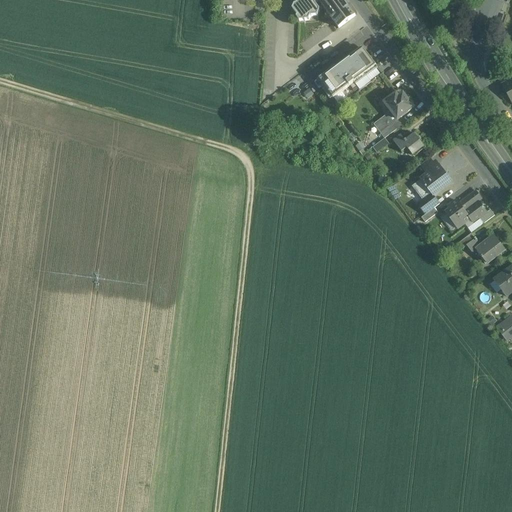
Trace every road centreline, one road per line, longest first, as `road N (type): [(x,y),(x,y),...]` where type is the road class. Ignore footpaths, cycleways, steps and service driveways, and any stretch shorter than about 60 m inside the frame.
road 1 (track): [(218,511),(250,162),(0,80)]
road 2 (residential): [(511,206),(357,0)]
road 3 (primary): [(401,0),(511,173)]
road 4 (residential): [(511,122),(488,91),(476,48),(492,0)]
